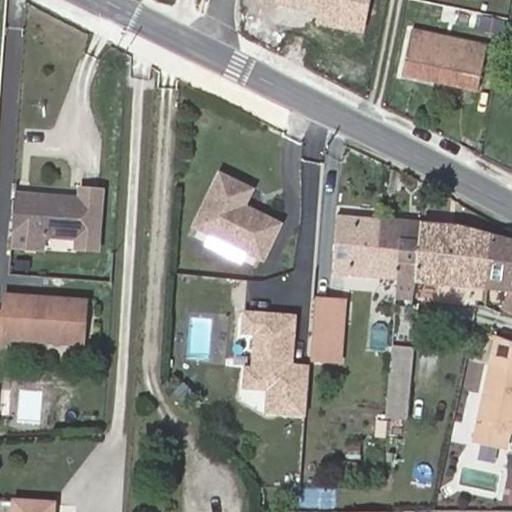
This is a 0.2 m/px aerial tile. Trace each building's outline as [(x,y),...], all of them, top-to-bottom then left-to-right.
[(403,74),(476,89),(486,45),(412,30),(403,74)] [(220,172),(195,223),(213,233),(247,250),(263,258),(281,222),(244,203),(252,188),(220,172)] [(78,197),(13,192),(10,232),(42,234),(75,236),(74,247),(95,249),(99,188),(79,186),(78,197)] [(337,215),(332,270),(398,277),(400,243),(381,241),(383,219),(337,215)] [(400,243),(398,277),(417,278),(421,222),(383,219),(381,241),(400,243)] [(484,285),(492,233),(462,226),(421,222),(417,278),(484,285)] [(42,234),(10,232),(9,247),(41,249),(42,234)] [(247,250),(213,233),(209,243),(243,259),(247,250)] [(511,286),(511,238),(492,233),(484,285),(511,288),(511,286)] [(39,300),(35,295),(5,292),(3,310),(0,309),(0,343),(2,344),(3,336),(83,342),(87,299),(48,296),(48,301),(39,300)] [(341,359),(345,299),(315,298),(311,358),(341,359)] [(291,333),(257,330),(254,374),(287,377),(291,333)] [(508,431),(511,431),(511,339),(496,334),(473,441),(504,449),(508,431)] [(410,385),(412,345),(393,343),(390,383),(410,385)] [(408,416),(409,395),(409,393),(410,385),(390,383),(390,390),(390,392),(388,415),(408,416)] [(12,389),(0,388),(0,416),(9,417),(12,389)] [(0,511),(8,511),(9,497),(0,497),(0,511)] [(54,511),(56,503),(14,500),(12,511),(54,511)]
